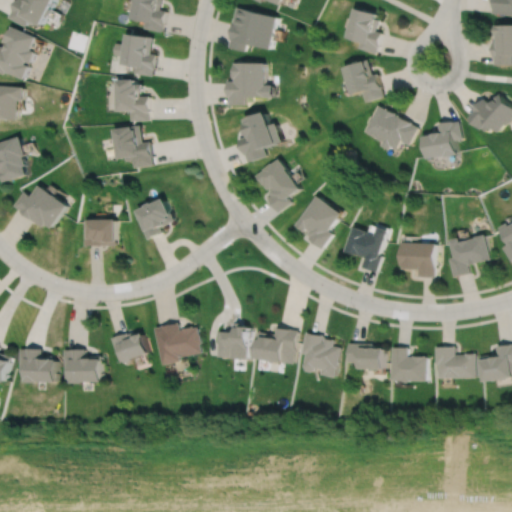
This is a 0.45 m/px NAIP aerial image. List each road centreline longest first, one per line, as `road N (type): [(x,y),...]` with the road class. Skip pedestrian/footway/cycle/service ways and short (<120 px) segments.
road 1 (residential): [(205,0),(194,63),(201,130),(220,181),(262,240),(319,282),(384,306),(452,309),(511,295)]
road 2 (residential): [(0,245),(49,281),(124,289),(164,277),(243,218)]
road 3 (residential): [(459,59),(447,8),(411,62),(431,83),(453,74),(459,59)]
